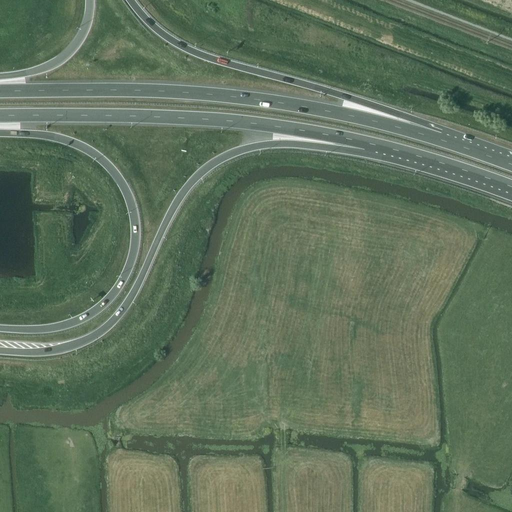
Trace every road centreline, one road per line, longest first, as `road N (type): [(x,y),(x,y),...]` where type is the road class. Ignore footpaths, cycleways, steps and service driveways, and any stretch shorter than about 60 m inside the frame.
road 1 (trunk): [(0,350),(58,350),(98,337),(137,290),(183,194),(222,157),(271,144),(365,142)]
road 2 (trunk): [(441,141),(267,101),(0,92)]
road 3 (trunk): [(0,132),(60,138),(100,158),(129,194),(136,231),(126,278),(86,318),(36,331),(0,328)]
road 4 (trunk): [(0,116),(223,120),(365,142)]
road 5 (trunk): [(441,141),(410,119),(198,55),(157,31),(130,0)]
road 6 (trunk): [(365,142),(511,188)]
road 7 (trunk): [(90,0),(88,21),(68,53),(42,70),(0,76)]
